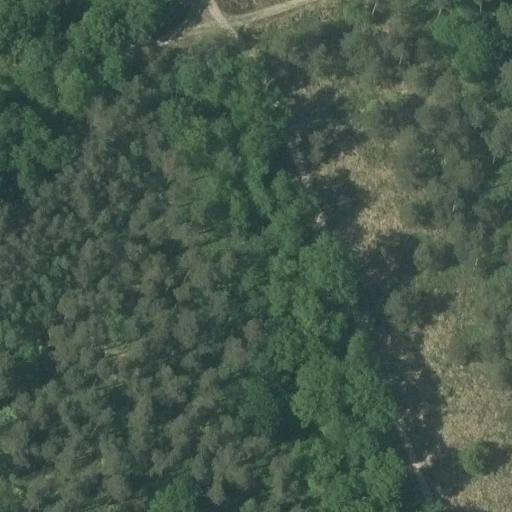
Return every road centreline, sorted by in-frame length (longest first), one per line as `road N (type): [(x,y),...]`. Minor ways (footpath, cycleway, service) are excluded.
road 1 (track): [(216,23),(415,511)]
road 2 (track): [(0,77),(125,57),(216,23)]
